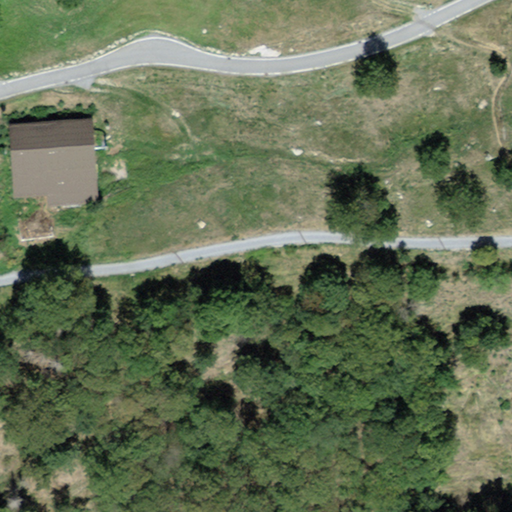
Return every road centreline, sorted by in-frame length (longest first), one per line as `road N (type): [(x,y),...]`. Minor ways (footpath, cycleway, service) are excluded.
road 1 (tertiary): [(475,0),(365,48),(296,64),(126,56),(0,94)]
road 2 (residential): [(511,239),(241,242)]
road 3 (track): [(241,242),(0,266)]
